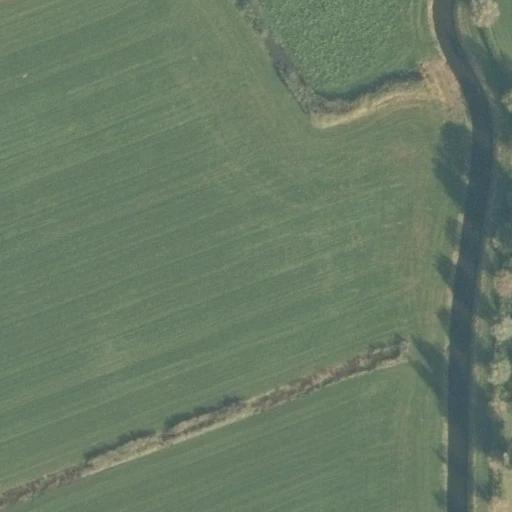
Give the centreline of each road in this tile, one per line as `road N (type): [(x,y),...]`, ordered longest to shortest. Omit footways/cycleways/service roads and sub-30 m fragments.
road 1 (track): [(489,511),(493,308),(511,185)]
road 2 (track): [(511,119),(477,40),(475,0)]
